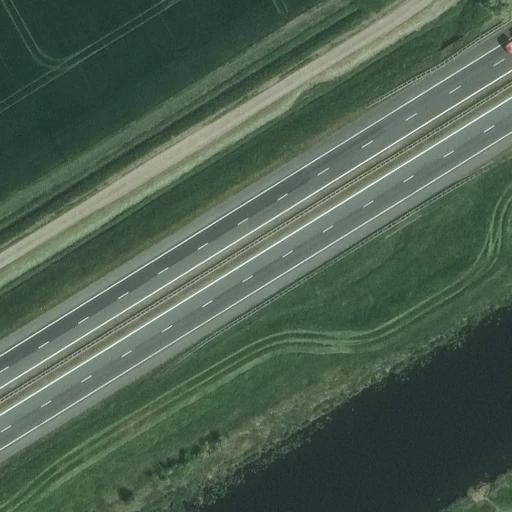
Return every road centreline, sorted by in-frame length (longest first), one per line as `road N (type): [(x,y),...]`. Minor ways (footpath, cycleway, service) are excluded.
road 1 (motorway): [(0,430),(511,112)]
road 2 (motorway): [(511,59),(0,375)]
road 3 (unclassified): [(0,261),(423,0)]
